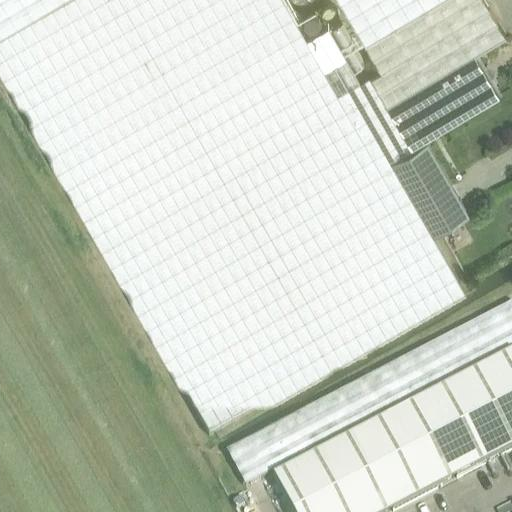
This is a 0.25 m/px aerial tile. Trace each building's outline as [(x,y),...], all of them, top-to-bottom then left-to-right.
[(0,0),(0,35),(59,0),(340,0),(380,66),(359,79),(328,25),(307,38),(285,0),(65,0),(0,37),(0,73),(213,438),(464,284),(435,233),(469,213),(428,140),(415,148),(413,144),(499,93),(475,52),(506,33),(485,0),(0,0)] [(290,0),(291,2),(293,4),(295,7),(298,9),(301,10),(304,11),(307,12),(310,11),(313,11),(317,9),(319,8),(322,6),(324,3),(325,0),(290,0)] [(338,8),(337,7),(336,6),(335,5),(333,4),(332,4),(330,4),(329,4),(327,5),(326,5),(325,6),(324,7),(323,8),(322,10),(322,11),(322,13),(322,14),(322,16),(323,17),(324,18),(325,19),(326,20),(327,21),(329,21),(330,22),(332,21),(333,21),(335,21),(336,20),(337,19),(338,18),(339,16),(339,15),(339,13),(339,12),(339,10),(339,9),(338,8)] [(319,19),(318,18),(317,17),(316,16),(314,16),(313,16),(311,16),(310,16),(309,16),(307,17),(306,18),(305,19),(304,20),(304,21),(304,23),(303,24),(304,25),(304,27),(305,28),(305,29),(306,30),(307,31),(309,32),(310,32),(312,32),(313,32),(314,32),(316,31),(317,31),(318,30),(319,29),(320,27),(320,26),(320,25),(320,23),(320,22),(319,20),(319,19)] [(511,305),(227,454),(245,488),(511,349),(511,305)] [(511,354),(273,478),(290,511),(397,511),(511,452),(511,354)]
